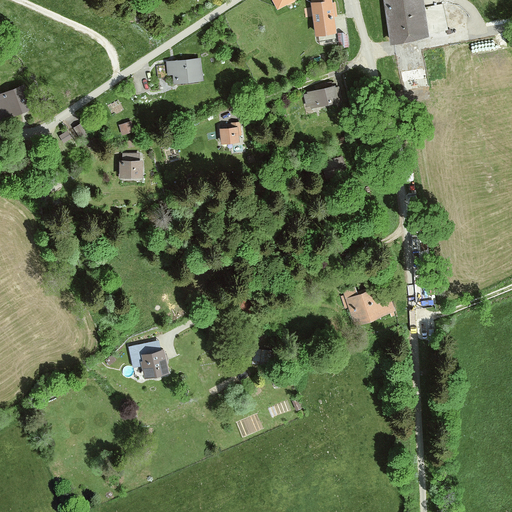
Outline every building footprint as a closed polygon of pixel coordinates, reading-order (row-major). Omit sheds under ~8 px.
[(329,0),(310,0),(314,34),(335,31),(333,18),(337,17),(336,2),(330,3),(329,0)] [(423,0),(382,0),(389,41),(448,32),(444,4),(425,7),(423,0)] [(345,32),(338,33),(339,48),(347,47),(345,32)] [(167,83),(198,80),(196,58),(165,61),(155,62),(157,78),(166,77),(167,83)] [(309,69),(296,73),(298,80),(311,76),(309,69)] [(307,94),(303,95),(306,108),(341,99),(338,85),(334,86),(333,84),(306,91),(307,94)] [(28,89),(0,98),(0,114),(3,122),(36,110),(28,89)] [(243,117),(248,129),(256,125),(251,114),(243,117)] [(130,121),(118,125),(120,131),(132,127),(130,121)] [(231,126),(218,127),(220,143),(237,142),(237,137),(241,137),(240,122),(231,122),(231,126)] [(80,123),(73,127),(85,145),(92,141),(80,123)] [(67,131),(59,135),(63,142),(71,138),(67,131)] [(116,155),(118,176),(141,175),(139,153),(116,155)] [(254,154),(246,156),(248,162),(256,160),(254,154)] [(341,156),(321,162),(325,175),(344,169),(341,156)] [(259,182),(249,185),(251,192),(261,189),(259,182)] [(344,296),(341,297),(344,310),(348,308),(353,323),(394,311),(386,285),(357,294),(354,287),(342,290),(344,296)] [(222,316),(207,323),(213,336),(223,331),(218,322),(224,319),(222,316)] [(144,337),(131,342),(133,346),(145,341),(144,337)] [(230,346),(225,351),(228,355),(233,350),(230,346)] [(129,354),(132,368),(143,365),(144,374),(170,369),(165,347),(129,354)] [(282,352),(254,347),(250,369),(278,374),(282,352)] [(309,349),(300,353),(304,361),(313,357),(309,349)]
